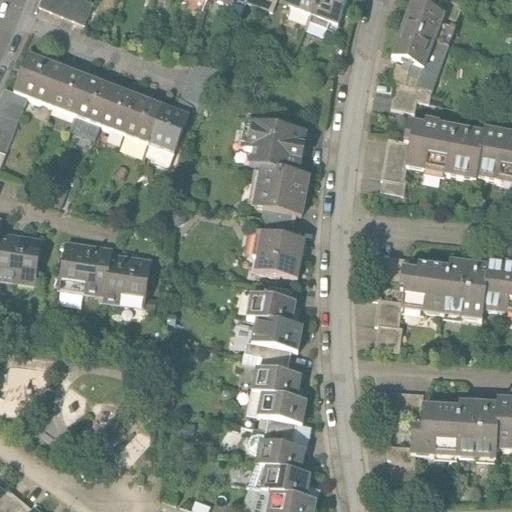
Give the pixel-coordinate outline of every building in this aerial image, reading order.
[(50,0),(46,0),(39,19),(51,24),(59,3),(50,0)] [(206,10),(210,0),(182,0),(182,1),(206,10)] [(238,0),(210,0),(206,10),(231,20),(233,14),(238,0)] [(251,0),(238,0),(233,14),(244,18),(245,16),(251,0)] [(258,21),(266,0),(251,0),(245,16),(258,21)] [(280,4),(270,0),(266,0),(258,21),(271,26),(280,4)] [(320,0),(281,0),(280,4),(288,7),(283,19),(310,29),(320,0)] [(349,9),(324,0),(320,0),(310,29),(329,37),(337,40),(349,9)] [(444,1),(440,12),(460,19),(461,20),(465,9),(444,1)] [(59,3),(51,24),(62,29),(70,8),(59,3)] [(70,8),(62,29),(73,33),(81,12),(70,8)] [(81,12),(73,33),(84,38),(92,17),(81,12)] [(434,26),(442,29),(442,30),(454,34),(460,19),(440,12),(434,26)] [(402,44),(432,56),(439,37),(442,30),(442,29),(434,26),(412,17),(402,44)] [(326,44),(329,37),(310,29),(307,39),(325,46),(326,44)] [(337,40),(329,37),(326,44),(334,47),(337,40)] [(439,37),(432,56),(446,61),(453,42),(439,37)] [(422,83),(432,56),(402,44),(392,71),(398,74),(422,83)] [(432,56),(422,83),(432,87),(427,104),(430,105),(446,61),(432,56)] [(67,84),(29,70),(14,108),(28,113),(52,122),(67,84)] [(395,98),(427,104),(432,87),(422,83),(398,74),(391,93),(390,97),(395,98)] [(219,84),(193,79),(191,91),(213,100),(219,84)] [(52,122),(76,131),(91,94),(67,84),(52,122)] [(209,111),(213,100),(191,91),(187,102),(209,111)] [(76,131),(100,141),(115,103),(91,94),(76,131)] [(427,104),(395,98),(392,111),(416,115),(427,118),(430,105),(427,104)] [(202,128),(209,111),(187,102),(180,113),(192,121),(202,128)] [(100,141),(125,150),(139,113),(115,103),(100,141)] [(28,113),(14,108),(5,104),(1,116),(23,125),(28,113)] [(413,128),(416,115),(392,111),(390,123),(413,128)] [(125,150),(149,159),(163,122),(139,113),(125,150)] [(163,122),(149,159),(174,169),(192,121),(180,113),(175,127),(163,122)] [(0,118),(0,128),(19,136),(23,125),(1,116),(0,118)] [(247,127),(247,140),(269,144),(271,132),(247,127)] [(0,141),(14,147),(19,136),(0,128),(0,141)] [(423,140),(407,137),(403,158),(409,159),(405,183),(406,183),(475,197),(475,193),(511,199),(511,149),(483,143),(481,150),(466,147),(466,146),(454,143),(453,146),(437,143),(438,138),(424,135),(423,140)] [(252,166),(249,181),(261,183),(296,190),(298,175),(300,176),(303,161),(301,161),(303,151),(269,144),(247,140),(242,164),(252,166)] [(0,154),(10,158),(14,147),(0,141),(0,154)] [(0,168),(5,170),(10,158),(0,154),(0,168)] [(409,159),(403,158),(387,155),(380,195),(382,196),(382,195),(403,198),(406,183),(405,183),(409,159)] [(296,190),(261,183),(254,223),(263,224),(295,231),(301,232),(308,192),(296,190)] [(382,195),(382,196),(380,208),(403,212),(405,199),(403,198),(382,195)] [(170,226),(167,233),(172,239),(178,240),(184,237),(186,230),(182,225),(175,224),(170,226)] [(295,231),(263,224),(261,236),(265,237),(293,242),(295,231)] [(293,242),(265,237),(263,249),(291,254),(293,242)] [(258,273),(255,288),(296,296),(303,257),(291,254),(263,249),(257,247),(252,271),(258,273)] [(0,297),(35,302),(41,257),(19,253),(0,250),(0,297)] [(91,265),(65,261),(58,309),(103,316),(103,321),(144,327),(145,315),(151,279),(102,271),(103,266),(91,265)] [(400,300),(402,287),(403,276),(367,271),(364,295),(400,300)] [(416,289),(402,287),(400,300),(399,307),(403,308),(402,320),(401,328),(481,338),(482,328),(511,332),(511,288),(511,282),(511,280),(487,277),(486,285),(475,283),(475,281),(473,281),(449,278),(448,286),(417,282),(416,289)] [(269,303),(266,315),(290,319),(292,308),(269,303)] [(266,315),(251,312),(246,336),(257,338),(291,344),(295,320),(290,319),(266,315)] [(145,315),(144,327),(151,328),(153,317),(145,315)] [(401,328),(402,320),(378,316),(374,343),(378,344),(378,343),(398,345),(401,328)] [(291,344),(257,338),(252,361),(292,369),(297,370),(301,346),(291,344)] [(175,343),(166,341),(164,354),(173,356),(175,343)] [(378,343),(378,344),(375,367),(398,370),(402,346),(398,345),(378,343)] [(262,376),(289,381),(292,369),(252,361),(247,360),(244,372),(262,376)] [(262,376),(244,372),(242,384),(257,386),(260,387),(262,376)] [(260,387),(287,392),(289,381),(262,376),(260,387)] [(260,387),(257,386),(252,410),(261,412),(296,419),(301,395),(287,392),(260,387)] [(261,412),(252,410),(247,434),(257,436),(261,412)] [(422,413),(374,410),(373,434),(421,437),(422,425),(422,413)] [(296,419),(261,412),(257,436),(268,438),(291,442),(302,444),(306,421),(296,419)] [(414,475),(495,479),(495,469),(511,470),(511,417),(497,417),(496,425),(485,425),(485,422),(458,421),(458,428),(441,427),(441,426),(422,425),(421,437),(421,447),(410,447),(410,467),(410,474),(414,475)] [(196,441),(177,438),(174,454),(193,458),(196,441)] [(265,450),(289,455),(291,442),(268,438),(265,450)] [(291,442),(289,455),(294,455),(309,458),(311,446),(302,444),(291,442)] [(263,461),(292,467),(294,455),(289,455),(265,450),(265,455),(263,461)] [(263,461),(265,455),(258,454),(251,455),(247,462),(248,469),(255,473),(257,473),(260,461),(263,461)] [(294,455),(292,467),(305,469),(307,470),(309,458),(294,455)] [(263,461),(260,461),(257,473),(255,485),(265,487),(300,493),(305,469),(292,467),(263,461)] [(410,474),(410,467),(387,466),(387,478),(390,478),(389,490),(391,490),(390,502),(414,503),(415,490),(414,490),(414,475),(410,474)] [(248,508),(251,508),(261,510),(265,487),(255,485),(255,488),(248,508)] [(300,493),(265,487),(261,510),(269,511),(306,511),(308,506),(310,495),(300,493)]
